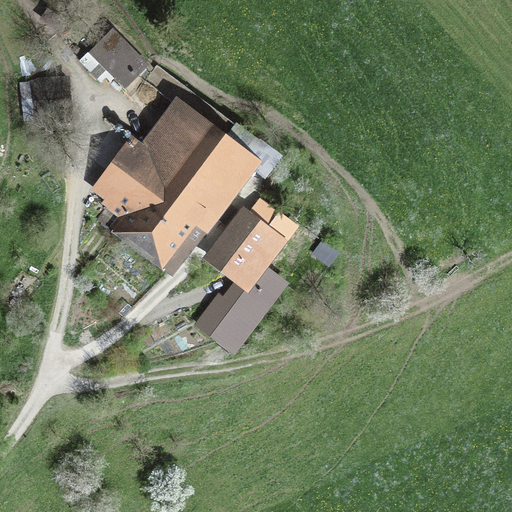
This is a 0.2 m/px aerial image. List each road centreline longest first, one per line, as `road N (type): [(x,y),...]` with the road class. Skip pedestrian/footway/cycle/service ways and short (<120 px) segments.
road 1 (track): [(449,291),(273,361),(94,386),(39,384)]
road 2 (track): [(75,199),(39,384),(0,448)]
